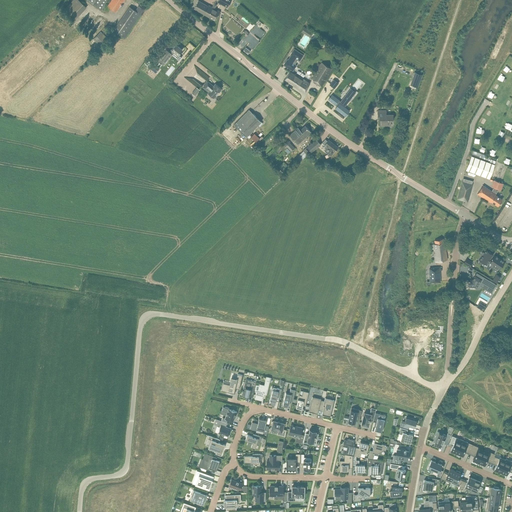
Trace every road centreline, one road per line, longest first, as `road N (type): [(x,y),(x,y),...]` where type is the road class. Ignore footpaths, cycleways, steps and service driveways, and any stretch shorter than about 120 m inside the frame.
road 1 (unclassified): [(79,511),(83,482),(125,467),(148,313),(342,342),(441,391),(447,380)]
road 2 (tertiary): [(511,243),(348,142),(168,0)]
road 3 (track): [(459,0),(401,176),(358,350)]
road 4 (unclassified): [(447,380),(511,272)]
